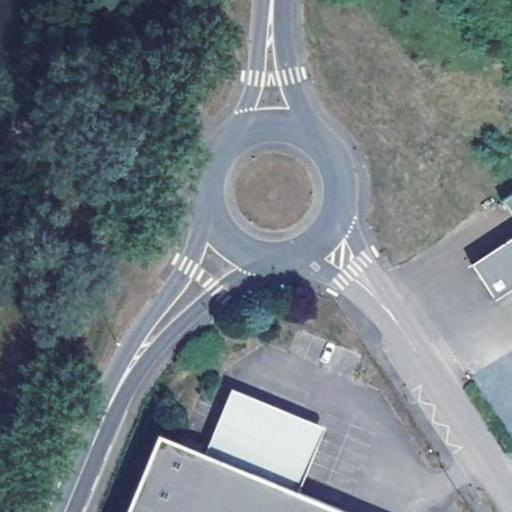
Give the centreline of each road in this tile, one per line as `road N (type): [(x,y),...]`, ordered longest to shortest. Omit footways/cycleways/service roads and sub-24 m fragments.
road 1 (residential): [(320,237),(371,288),(511,496)]
road 2 (secondary): [(65,511),(136,357)]
road 3 (secondary): [(209,210),(136,357)]
road 4 (secondary): [(136,357),(262,256)]
road 5 (secondary): [(320,237),(339,191),(334,166),(320,144),(273,124)]
road 6 (secondary): [(273,124),(274,0)]
road 7 (secondary): [(273,124),(248,129),(213,162),(209,210)]
